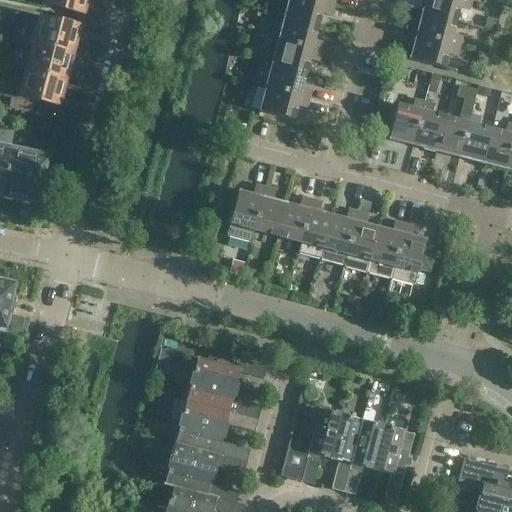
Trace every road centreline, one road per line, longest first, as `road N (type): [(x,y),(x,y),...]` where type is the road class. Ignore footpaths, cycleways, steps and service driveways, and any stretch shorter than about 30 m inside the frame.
road 1 (tertiary): [(67,256),(455,358)]
road 2 (residential): [(67,256),(132,0)]
road 3 (residential): [(3,511),(67,256)]
road 4 (residential): [(372,0),(326,166)]
road 5 (residential): [(490,213),(326,166)]
road 6 (residential): [(455,358),(414,511)]
road 7 (residential): [(455,358),(490,213)]
road 8 (residential): [(267,502),(256,473),(283,367)]
road 9 (track): [(0,4),(124,31)]
